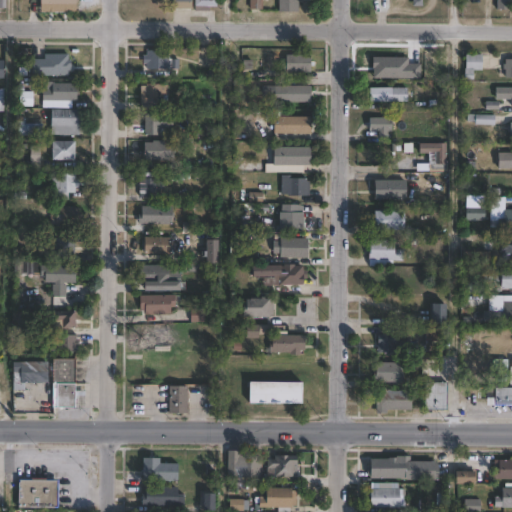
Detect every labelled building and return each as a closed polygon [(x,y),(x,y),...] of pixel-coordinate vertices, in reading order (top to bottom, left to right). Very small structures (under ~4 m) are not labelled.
[(188,0),(188,9),(170,9),(170,0),(188,0)] [(214,0),(214,7),(207,7),(207,11),(193,11),(193,0),(214,0)] [(261,0),(261,10),(249,9),(249,0),(261,0)] [(297,12),(277,12),(277,0),(300,0),(300,1),(297,1),(297,12)] [(511,0),(511,10),(496,10),(496,0),(511,0)] [(431,50),(430,58),(415,57),(414,62),(407,61),(407,49),(431,50)] [(167,51),(167,56),(169,56),(169,59),(167,59),(167,61),(170,61),(170,59),(178,59),(178,70),(146,70),(146,63),(142,63),(142,56),(145,56),(145,50),(167,51)] [(67,54),(67,60),(69,60),(70,71),(67,71),(67,75),(29,76),(29,59),(43,59),(42,55),(67,54)] [(472,79),(464,79),(464,54),(480,54),(480,70),(472,70),(472,79)] [(309,72),(279,72),(279,61),(284,61),(284,55),(309,55),(309,72)] [(391,57),(391,70),(367,70),(368,56),(391,57)] [(511,59),(511,77),(504,77),(504,68),(502,68),(502,64),(504,64),(504,59),(511,59)] [(75,101),(39,101),(39,90),(50,90),(50,83),(75,83),(75,101)] [(162,84),(162,85),(166,85),(167,105),(155,106),(155,110),(144,110),(144,106),(140,106),(139,86),(145,86),(145,84),(162,84)] [(21,86),(21,92),(31,92),(31,107),(17,106),(17,92),(14,92),(14,86),(21,86)] [(308,86),(308,87),(310,87),(310,103),(273,103),(273,86),(308,86)] [(511,87),(511,107),(510,107),(510,99),(494,98),(494,87),(511,87)] [(406,102),(367,102),(367,88),(406,88),(406,102)] [(78,110),(78,135),(50,135),(50,109),(78,110)] [(158,135),(142,135),(142,114),(171,114),(171,129),(158,129),(158,135)] [(494,115),(494,125),(473,125),(474,121),(466,121),(466,114),(494,115)] [(23,117),(23,124),(40,124),(40,136),(16,135),(16,123),(14,123),(14,117),(23,117)] [(309,135),(272,135),(272,117),(309,117),(309,135)] [(391,118),(391,131),(386,131),(386,138),(377,138),(377,132),(368,132),(368,118),(391,118)] [(73,160),(50,160),(50,141),(73,141),(73,160)] [(173,142),(172,161),(140,160),(140,151),(143,152),(143,143),(150,143),(150,141),(173,142)] [(445,143),(445,164),(435,164),(435,153),(418,154),(418,143),(445,143)] [(39,146),(39,147),(41,147),(41,156),(39,156),(38,168),(29,168),(29,146),(39,146)] [(308,148),(308,166),(302,166),(302,172),(273,172),(273,166),(271,166),(271,147),(308,148)] [(511,152),(511,169),(497,169),(496,152),(511,152)] [(427,171),(416,171),(416,154),(427,154),(427,171)] [(74,174),(74,179),(77,179),(77,188),(74,188),(74,194),(66,194),(66,200),(56,200),(56,194),(49,194),(49,174),(74,174)] [(289,175),(289,179),(305,179),(305,197),(287,197),(287,194),(280,194),(280,175),(289,175)] [(158,179),(158,198),(143,197),(143,192),(139,192),(140,184),(143,184),(143,179),(158,179)] [(404,181),(404,195),(405,195),(405,200),(372,200),(372,181),(404,181)] [(503,197),(503,209),(511,209),(511,232),(496,232),(496,219),(488,219),(488,197),(503,197)] [(75,225),(51,225),(51,206),(75,206),(75,225)] [(171,207),(171,225),(137,224),(137,216),(140,216),(140,207),(171,207)] [(484,208),(484,220),(464,220),(464,207),(484,208)] [(398,230),(398,237),(379,237),(379,231),(372,231),(372,211),(403,211),(403,230),(398,230)] [(302,213),(302,232),(278,232),(278,230),(275,230),(275,226),(278,226),(278,213),(302,213)] [(511,235),(511,261),(508,261),(508,254),(500,254),(500,235),(511,235)] [(173,238),(173,246),(168,246),(167,255),(142,254),(142,237),(173,238)] [(72,257),(52,256),(53,238),(73,238),(72,257)] [(307,239),(307,259),(278,258),(278,254),(270,254),(271,241),(279,241),(279,238),(307,239)] [(402,250),(401,261),(393,261),(392,268),(368,267),(368,240),(393,241),(393,250),(402,250)] [(215,241),(215,264),(204,264),(204,258),(201,258),(201,252),(203,252),(203,241),(215,241)] [(38,263),(38,266),(73,266),(73,283),(43,283),(43,277),(38,277),(38,276),(13,275),(13,262),(38,263)] [(163,284),(163,292),(152,291),(152,286),(142,286),(142,265),(179,266),(179,285),(163,284)] [(294,265),(294,267),(301,267),(301,271),(306,271),(306,279),(301,279),(301,286),(270,286),(270,267),(282,267),(282,265),(294,265)] [(511,270),(511,289),(499,289),(499,282),(492,282),(492,274),(499,274),(499,270),(511,270)] [(169,315),(143,315),(142,296),(173,295),(173,308),(169,308),(169,315)] [(511,296),(511,321),(483,322),(482,312),(488,312),(488,296),(511,296)] [(261,298),(261,300),(267,300),(267,318),(258,318),(258,320),(255,320),(255,318),(250,318),(250,319),(246,319),(246,318),(240,318),(240,305),(243,305),(243,300),(258,300),(258,298),(261,298)] [(404,301),(403,320),(372,319),(373,299),(395,300),(395,301),(404,301)] [(445,305),(445,326),(430,325),(430,304),(445,305)] [(203,323),(189,323),(189,309),(204,309),(203,323)] [(73,312),(73,329),(61,329),(61,320),(54,321),(53,312),(73,312)] [(154,350),(141,351),(140,333),(151,332),(151,330),(168,329),(169,348),(154,349),(154,350)] [(408,336),(407,353),(375,351),(376,334),(408,336)] [(75,336),(75,340),(77,340),(77,347),(74,347),(75,353),(48,353),(48,343),(52,343),(52,336),(75,336)] [(299,350),(299,356),(289,356),(289,353),(267,353),(267,344),(271,344),(271,336),(302,336),(302,350),(299,350)] [(72,360),(73,392),(83,392),(83,408),(58,408),(50,408),(50,383),(49,360),(72,360)] [(44,363),(44,383),(17,383),(17,373),(11,373),(11,363),(44,363)] [(402,383),(372,383),(372,363),(402,363),(402,383)] [(446,383),(446,411),(422,410),(423,383),(446,383)] [(185,415),(167,415),(168,387),(185,387),(185,415)] [(385,387),(385,391),(410,392),(409,411),(386,411),(386,414),(374,414),(374,387),(385,387)] [(511,388),(511,406),(494,406),(494,400),(494,388),(511,388)] [(421,410),(410,410),(410,393),(421,393),(421,410)] [(239,450),(239,454),(258,454),(258,477),(226,477),(226,450),(239,450)] [(285,454),(285,458),(295,458),(295,475),(290,475),(290,476),(264,476),(264,458),(272,458),(272,454),(285,454)] [(408,455),(408,460),(433,460),(433,461),(435,461),(435,463),(436,463),(436,479),(404,479),(404,478),(368,478),(368,475),(365,475),(365,464),(368,464),(368,458),(386,458),(386,456),(394,456),(394,455),(408,455)] [(158,457),(158,462),(178,463),(177,481),(141,481),(141,457),(158,457)] [(511,458),(511,478),(492,478),(492,459),(507,459),(507,458),(511,458)] [(475,484),(456,484),(456,470),(475,470),(475,484)] [(43,478),(43,479),(54,479),(54,508),(16,508),(16,489),(17,479),(28,479),(28,478),(43,478)] [(397,483),(397,488),(403,488),(403,495),(398,495),(398,508),(369,507),(369,488),(370,488),(370,482),(397,483)] [(176,486),(176,494),(183,494),(183,506),(140,506),(140,492),(144,492),(144,486),(176,486)] [(294,490),(294,506),(289,506),(289,511),(277,511),(277,507),(257,507),(257,496),(263,496),(263,487),(289,487),(289,490),(294,490)] [(511,487),(511,507),(493,507),(493,495),(500,495),(500,487),(511,487)] [(215,492),(214,510),(199,509),(200,492),(215,492)] [(241,499),(247,499),(247,510),(241,510),(241,511),(227,511),(227,498),(241,499)] [(479,511),(463,511),(463,499),(479,499),(479,511)]
